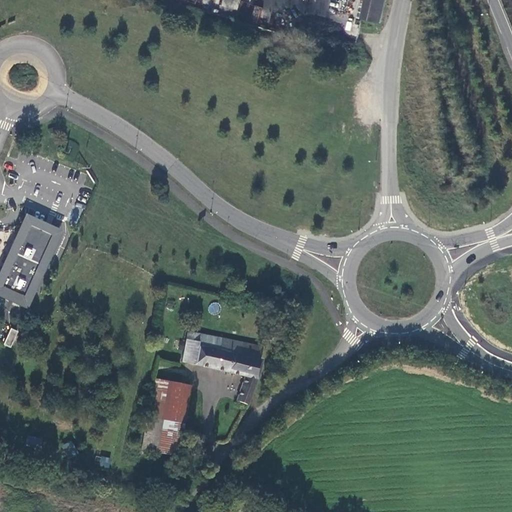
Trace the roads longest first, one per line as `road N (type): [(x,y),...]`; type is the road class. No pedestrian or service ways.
road 1 (unclassified): [(275,238),(237,220),(130,134),(55,94)]
road 2 (unclassified): [(181,511),(247,425),(342,353)]
road 3 (unclassified): [(404,0),(390,160)]
